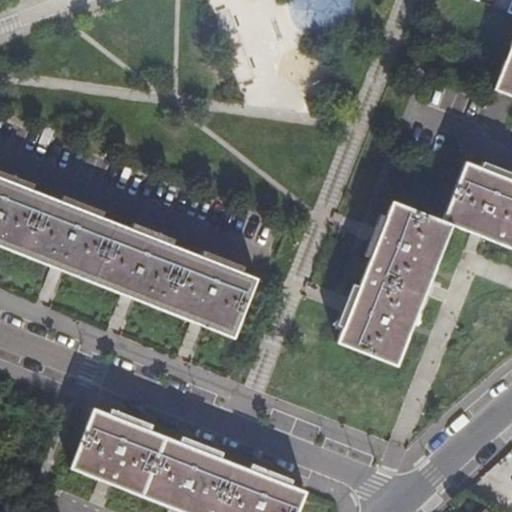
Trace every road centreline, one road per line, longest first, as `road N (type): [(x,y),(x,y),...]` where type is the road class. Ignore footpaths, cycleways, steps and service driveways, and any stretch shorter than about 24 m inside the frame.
road 1 (residential): [(395,508),(375,486),(0,336)]
road 2 (residential): [(395,508),(511,406)]
